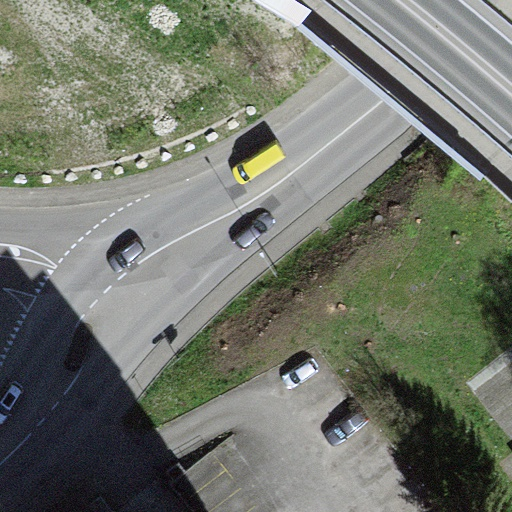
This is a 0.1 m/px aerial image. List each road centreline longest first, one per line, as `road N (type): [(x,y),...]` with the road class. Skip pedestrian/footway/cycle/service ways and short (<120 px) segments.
road 1 (residential): [(112,280),(288,174),(511,2)]
road 2 (residential): [(0,460),(38,417),(112,280)]
road 3 (trunk): [(404,0),(511,89)]
